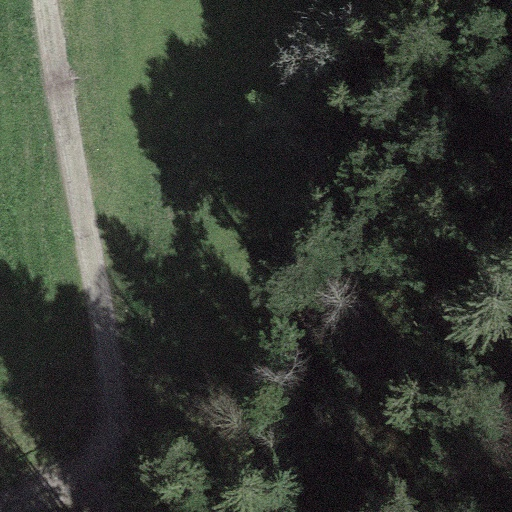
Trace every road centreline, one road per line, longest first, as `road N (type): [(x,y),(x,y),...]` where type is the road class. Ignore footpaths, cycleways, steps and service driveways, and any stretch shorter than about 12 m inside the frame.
road 1 (track): [(47,0),(116,440)]
road 2 (track): [(116,440),(53,490),(0,511)]
